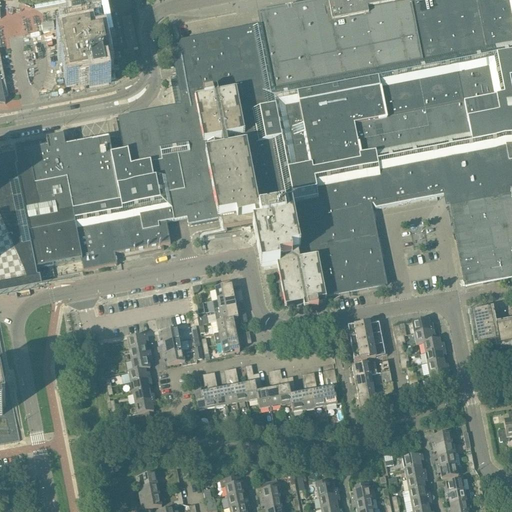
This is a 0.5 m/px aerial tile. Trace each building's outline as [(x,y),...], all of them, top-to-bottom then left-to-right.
[(20,148),(15,149),(17,159),(20,172),(20,176),(26,175),(27,179),(23,180),(26,194),(30,196),(36,195),(38,204),(32,205),(30,208),(32,216),(33,222),(37,244),(40,254),(43,271),(44,271),(77,264),(82,263),(82,266),(84,274),(109,269),(116,267),(117,267),(115,257),(119,256),(163,247),(170,246),(166,225),(170,224),(171,224),(176,223),(187,221),(188,221),(189,226),(198,224),(218,221),(221,220),(224,230),(226,230),(229,230),(251,225),(255,224),(257,235),(258,241),(261,251),(262,258),(264,271),(280,268),(287,304),(288,304),(289,310),(284,311),(285,311),(291,310),(297,309),(303,308),(304,313),(308,312),(318,310),(317,305),(320,304),(324,304),(328,303),(328,302),(322,303),(322,300),(327,299),(327,300),(331,299),(330,296),(334,296),(334,299),(337,298),(336,297),(349,295),(357,293),(386,288),(373,222),(374,221),(376,221),(375,216),(374,210),(433,199),(437,198),(445,197),(450,196),(449,192),(447,180),(451,179),(456,178),(461,202),(466,201),(471,231),(455,234),(455,235),(458,248),(463,277),(464,280),(463,280),(464,287),(465,286),(465,288),(483,285),(498,282),(511,278),(511,324),(493,328),(490,310),(477,312),(471,313),(477,346),(494,343),(496,351),(500,350),(500,347),(511,344),(511,179),(509,164),(511,162),(511,0),(338,0),(259,15),(261,29),(254,31),(252,31),(223,36),(220,36),(180,44),(173,45),(171,46),(175,68),(176,75),(177,76),(177,78),(183,110),(184,114),(177,115),(167,117),(156,119),(153,120),(150,121),(149,115),(133,118),(132,120),(129,125),(121,127),(125,146),(126,154),(121,155),(119,156),(116,139),(115,139),(109,141),(65,149),(63,139),(62,139),(46,143),(20,148)] [(66,40),(61,41),(70,83),(92,79),(93,85),(112,81),(110,68),(108,69),(106,62),(103,46),(108,45),(103,18),(102,12),(84,15),(84,16),(71,19),(72,24),(64,26),(66,40)] [(103,46),(106,62),(117,60),(114,44),(118,43),(118,42),(120,42),(119,39),(117,40),(113,16),(103,18),(108,45),(103,46)] [(131,17),(126,18),(121,19),(128,51),(123,52),(126,64),(135,62),(133,51),(137,50),(131,17)] [(4,99),(8,98),(0,57),(0,104),(6,105),(4,99)] [(2,161),(0,161),(0,446),(20,442),(0,343),(0,296),(39,289),(38,285),(30,240),(17,179),(13,159),(2,161)] [(215,291),(217,302),(237,298),(236,292),(232,293),(231,288),(215,291)] [(214,314),(219,313),(236,310),(235,305),(238,305),(237,298),(217,302),(212,303),(214,314)] [(237,314),(236,310),(219,313),(214,314),(216,324),(221,323),(236,320),(236,321),(241,320),(240,313),(237,314)] [(197,320),(199,328),(209,326),(207,318),(197,320)] [(237,326),(236,321),(236,320),(221,323),(216,324),(211,325),(213,336),(214,336),(235,332),(234,327),(237,326)] [(429,326),(428,321),(411,324),(413,335),(433,332),(432,325),(429,326)] [(345,338),(348,338),(349,342),(383,336),(380,325),(344,332),(345,338)] [(392,328),(394,339),(404,337),(406,337),(405,330),(400,331),(399,326),(392,328)] [(164,346),(180,342),(178,331),(158,335),(160,341),(163,341),(164,346)] [(216,346),(221,346),(240,342),(239,336),(236,336),(235,332),(214,336),(216,346)] [(415,346),(423,345),(432,343),(432,342),(431,338),(434,337),(433,332),(413,335),(415,346)] [(349,342),(350,347),(347,347),(348,353),(385,346),(383,336),(349,342)] [(145,345),(148,344),(147,337),(127,341),(129,352),(146,349),(145,345)] [(394,339),(397,350),(403,349),(402,345),(405,344),(404,337),(394,339)] [(439,340),(432,342),(432,343),(423,345),(425,355),(444,351),(443,345),(440,346),(439,340)] [(165,350),(161,351),(163,357),(182,353),(189,351),(187,342),(181,344),(180,342),(164,346),(165,350)] [(240,342),(221,346),(223,357),(239,353),(238,348),(241,347),(240,342)] [(387,357),(385,346),(348,353),(350,359),(352,359),(353,364),(387,357)] [(146,354),(146,349),(129,352),(131,363),(151,359),(150,353),(146,354)] [(202,361),(200,350),(194,351),(196,362),(202,361)] [(425,355),(427,366),(443,362),(443,358),(445,357),(444,351),(425,355)] [(163,357),(164,363),(167,362),(168,367),(184,364),(182,353),(163,357)] [(145,372),(150,371),(149,366),(152,365),(151,359),(131,363),(133,373),(145,371),(145,372)] [(443,362),(427,366),(429,376),(448,372),(447,366),(444,367),(443,362)] [(375,364),(351,369),(352,374),(349,375),(350,381),(370,377),(377,376),(375,364)] [(129,376),(121,377),(123,386),(130,385),(131,385),(150,381),(149,375),(146,376),(145,372),(145,371),(133,373),(128,373),(129,376)] [(327,391),(322,392),(325,408),(336,406),(340,405),(335,381),(334,371),(323,373),(325,383),(327,391)] [(281,407),(291,405),(289,390),(287,381),(281,382),(279,372),(274,373),(276,383),(281,407)] [(450,378),(448,372),(429,376),(431,387),(448,384),(447,379),(450,378)] [(215,410),(226,408),(223,391),(218,392),(215,375),(209,376),(215,410)] [(209,376),(203,377),(206,394),(201,395),(201,392),(194,394),(198,413),(215,410),(209,376)] [(255,387),(253,377),(247,378),(248,386),(244,387),(247,404),(257,402),(258,401),(255,387)] [(355,386),(356,390),(372,387),(370,377),(350,381),(352,386),(355,386)] [(248,408),(247,404),(244,387),(239,388),(238,380),(232,382),(236,406),(238,411),(246,410),(246,409),(248,408)] [(132,396),(149,392),(148,388),(151,387),(150,381),(131,385),(132,396)] [(227,390),(223,391),(226,408),(236,406),(232,382),(226,383),(227,390)] [(270,384),(272,392),(267,392),(270,409),(281,407),(276,383),(270,384)] [(314,410),(325,408),(322,392),(317,392),(316,385),(310,386),(314,410)] [(259,411),(270,409),(267,392),(262,393),(261,386),(255,387),(258,401),(257,402),(259,411)] [(305,395),(301,396),(304,412),(314,410),(310,386),(304,387),(305,395)] [(374,398),(372,387),(356,390),(356,395),(353,396),(355,402),(374,398)] [(304,412),(301,396),(296,397),(294,389),(289,390),(291,405),(292,414),(304,412)] [(150,397),(149,392),(132,396),(134,406),(154,402),(153,397),(150,397)] [(376,409),(374,398),(355,402),(356,408),(359,407),(360,412),(376,409)] [(154,420),(153,414),(152,409),(155,409),(154,402),(134,406),(136,417),(132,418),(133,424),(145,422),(154,420)] [(505,432),(498,433),(500,443),(510,442),(509,440),(511,439),(511,413),(508,414),(509,418),(509,421),(503,422),(505,432)] [(499,424),(498,417),(490,418),(491,425),(499,424)] [(432,449),(452,446),(450,434),(433,438),(434,443),(431,443),(432,449)] [(436,455),(437,460),(454,456),(452,446),(432,449),(433,455),(436,455)] [(435,465),(436,471),(456,467),(460,466),(458,456),(454,456),(437,460),(438,464),(435,465)] [(423,463),(422,457),(402,460),(404,472),(421,468),(420,464),(423,463)] [(458,478),(456,467),(436,471),(438,476),(441,476),(442,481),(458,478)] [(404,472),(406,482),(426,478),(425,472),(422,473),(421,468),(404,472)] [(157,487),(155,475),(135,479),(137,486),(140,485),(141,490),(157,487)] [(172,477),(167,481),(168,485),(170,484),(180,482),(178,476),(172,477)] [(427,484),(426,478),(406,482),(408,493),(425,490),(424,485),(427,484)] [(243,491),(246,491),(244,484),(241,485),(240,480),(219,484),(220,489),(225,488),(227,499),(244,496),(243,491)] [(447,490),(444,491),(445,497),(464,493),(469,492),(466,481),(446,485),(447,490)] [(262,497),(259,498),(260,504),(280,500),(278,489),(277,489),(276,483),(260,486),(262,497)] [(327,483),(315,485),(316,489),(318,501),(338,497),(337,491),(334,491),(333,486),(328,487),(327,483)] [(354,498),(351,499),(352,505),(372,501),(369,490),(368,485),(354,488),(355,493),(353,493),(354,498)] [(142,494),(139,495),(140,501),(159,497),(157,487),(141,490),(142,494)] [(408,493),(410,503),(430,500),(429,493),(426,494),(425,490),(408,493)] [(449,502),(450,507),(466,503),(471,502),(469,492),(464,493),(445,497),(446,503),(449,502)] [(177,503),(173,504),(174,508),(184,506),(183,500),(182,493),(175,494),(177,503)] [(244,500),(244,496),(227,499),(229,510),(249,506),(247,500),(244,500)] [(159,497),(140,501),(141,507),(144,507),(145,511),(153,510),(161,509),(161,506),(165,505),(163,497),(159,498),(159,497)] [(318,501),(321,511),(337,508),(336,503),(339,503),(338,497),(318,501)] [(280,500),(260,504),(261,510),(264,509),(264,511),(274,511),(282,511),(280,500)] [(431,506),(430,500),(410,503),(411,511),(422,511),(429,511),(428,506),(431,506)] [(356,510),(356,511),(372,511),(374,511),(372,501),(352,505),(353,511),(356,510)] [(448,511),(447,511),(468,511),(466,503),(450,507),(451,511),(448,511)]
